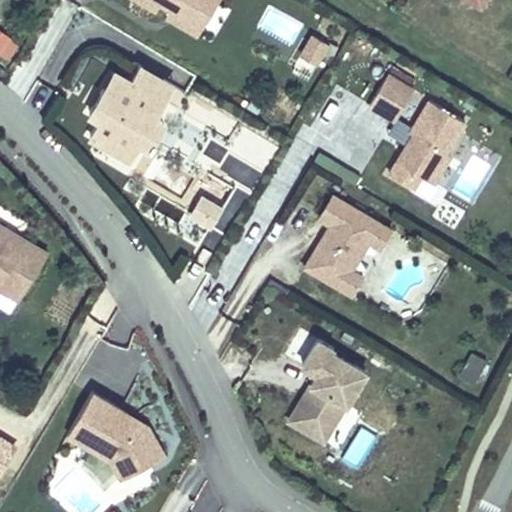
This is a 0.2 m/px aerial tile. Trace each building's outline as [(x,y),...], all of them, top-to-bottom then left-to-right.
[(67,31),(78,6),(63,0),(61,0),(51,24),(67,31)] [(217,0),(128,0),(153,14),(157,7),(166,12),(176,18),(180,12),(203,25),(217,0)] [(485,0),(461,0),(479,11),(485,0)] [(196,38),(203,25),(180,12),(176,18),(166,12),(163,19),(196,38)] [(0,31),(0,57),(4,61),(17,46),(0,31)] [(309,77),(328,46),(311,36),(291,67),(309,77)] [(166,83),(137,67),(129,81),(122,77),(113,93),(101,87),(84,117),(94,123),(84,141),(127,165),(136,149),(137,147),(133,145),(149,116),(154,119),(164,102),(157,98),(166,83)] [(113,93),(122,77),(111,70),(101,87),(113,93)] [(71,101),(84,109),(103,80),(90,71),(71,101)] [(392,123),(412,90),(387,74),(366,108),(392,123)] [(38,82),(24,105),(42,116),(56,93),(38,82)] [(164,102),(173,87),(166,83),(157,98),(164,102)] [(446,154),(465,123),(426,100),(408,131),(411,133),(387,175),(414,191),(421,178),(433,186),(450,156),(446,154)] [(145,154),(163,124),(154,119),(149,116),(133,145),(137,147),(136,149),(145,154)] [(330,225),(343,203),(330,195),(317,217),(330,225)] [(209,230),(221,210),(200,197),(187,217),(209,230)] [(380,249),(390,231),(343,203),(330,225),(304,268),(352,296),(362,279),(349,271),(367,241),(380,249)] [(0,294),(16,304),(47,253),(0,224),(0,294)] [(145,232),(132,239),(178,317),(190,310),(212,348),(235,334),(203,279),(204,278),(197,266),(173,280),(145,232)] [(315,375),(287,423),(309,435),(317,423),(329,430),(364,373),(330,353),(332,350),(316,340),(300,366),(315,375)] [(473,385),(485,362),(470,354),(458,377),(473,385)] [(64,438),(106,462),(118,481),(164,456),(146,425),(90,393),(64,438)] [(329,430),(317,423),(309,435),(322,443),(329,430)] [(362,427),(344,460),(359,468),(377,435),(362,427)] [(0,473),(16,447),(0,437),(0,473)]
